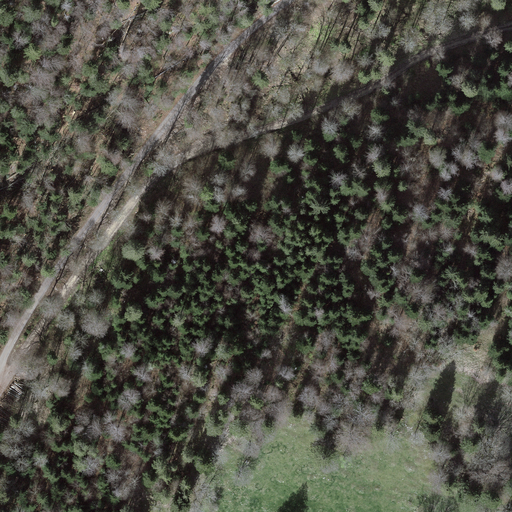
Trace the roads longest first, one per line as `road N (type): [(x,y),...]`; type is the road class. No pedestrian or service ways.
road 1 (track): [(511,36),(425,52),(346,98),(175,160),(147,184),(0,380)]
road 2 (residential): [(288,0),(215,63),(129,169),(39,295),(0,369)]
